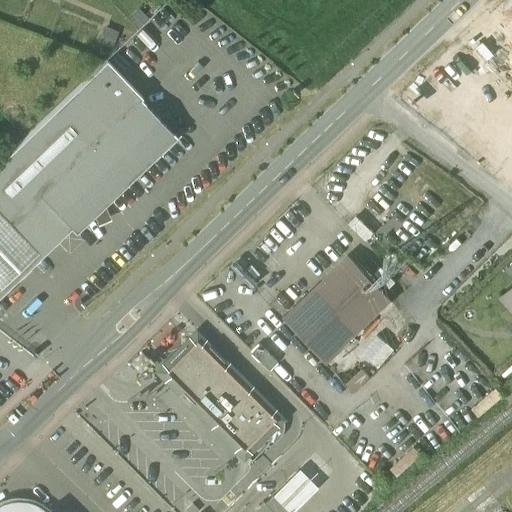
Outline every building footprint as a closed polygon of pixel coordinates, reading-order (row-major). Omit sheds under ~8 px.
[(106,60),(0,161),(0,296),(71,228),(76,233),(176,137),(141,100),(142,98),(106,60)] [(350,256),(283,319),(324,363),(391,300),(350,256)] [(511,288),(503,297),(511,306),(511,288)] [(234,372),(227,365),(225,367),(197,339),(163,372),(244,453),(264,433),(277,420),(277,419),(260,402),(262,400),(255,393),(253,395),(232,374),(234,372)] [(277,420),(264,433),(275,443),(280,438),(282,436),(283,433),(284,431),(284,429),(284,427),(284,424),(284,422),(283,420),(281,417),(280,416),(277,419),(277,420)] [(291,511),(316,487),(300,471),(258,511),(291,511)] [(27,502),(18,501),(11,502),(3,504),(0,505),(0,511),(46,511),(41,508),(34,504),(27,502)]
